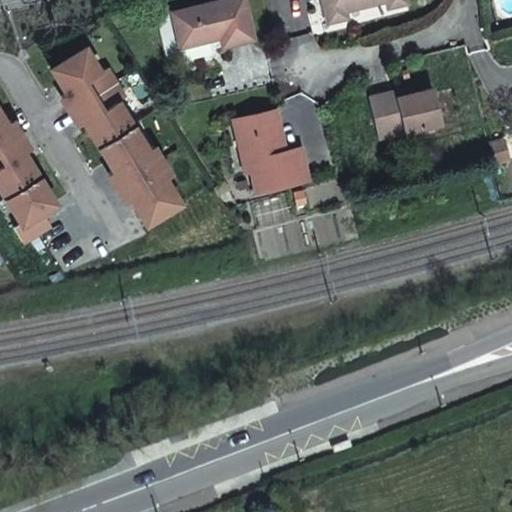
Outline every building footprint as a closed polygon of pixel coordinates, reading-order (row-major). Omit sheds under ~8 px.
[(241,0),(223,0),(169,13),(177,48),(217,38),(220,48),(251,40),(241,0)] [(402,0),(319,0),(325,26),(344,21),(343,14),(383,5),(385,11),(404,6),(402,0)] [(83,49),(53,67),(68,91),(60,96),(79,125),(84,122),(86,121),(116,168),(114,170),(108,173),(127,202),(132,199),(134,197),(149,221),(179,203),(164,179),(172,174),(154,145),(146,150),(116,102),(124,97),(106,68),(98,72),(83,49)] [(68,91),(53,67),(51,69),(66,92),(68,91)] [(367,103),(412,92),(410,86),(366,96),(367,103)] [(430,88),(412,92),(367,103),(375,138),(439,124),(430,88)] [(231,118),(234,134),(241,133),(248,167),(253,189),(306,179),(299,147),(283,151),(273,109),(231,118)] [(0,122),(0,188),(21,222),(14,227),(23,242),(51,225),(42,211),(54,203),(36,174),(33,176),(21,155),(28,150),(10,121),(4,124),(2,126),(0,122)] [(86,121),(84,122),(114,170),(116,168),(86,121)] [(241,133),(234,134),(242,169),(248,167),(241,133)] [(147,223),(149,221),(134,197),(132,199),(147,223)]
